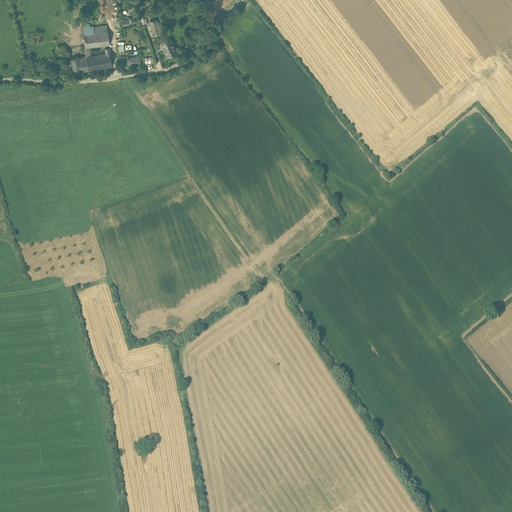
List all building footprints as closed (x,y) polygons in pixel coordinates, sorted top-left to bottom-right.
[(156,20),(149,22),(153,37),(161,34),(156,20)] [(89,46),(102,45),(101,32),(90,33),(85,33),(86,46),(89,46)] [(170,37),(160,41),(166,56),(176,52),(170,37)] [(105,53),(102,53),(104,67),(112,66),(110,52),(105,53)] [(79,56),(81,70),(100,68),(98,54),(90,55),(86,55),(79,56)] [(81,70),(79,56),(79,55),(71,56),(73,72),(81,71),(81,70)] [(139,56),(127,57),(128,65),(140,63),(139,56)]
